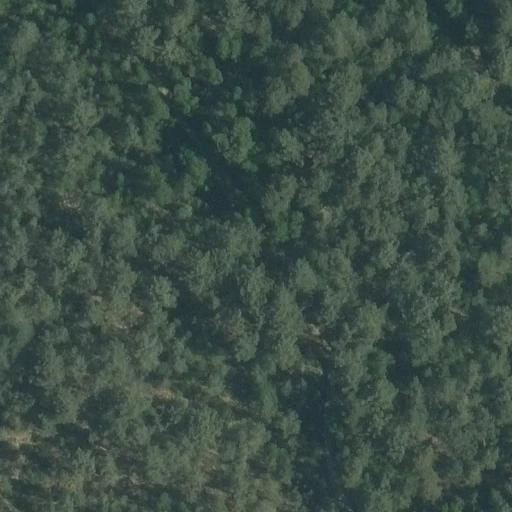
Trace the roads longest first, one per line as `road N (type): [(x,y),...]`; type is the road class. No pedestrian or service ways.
road 1 (track): [(351,511),(327,412),(321,319),(307,265),(192,134),(146,0)]
road 2 (track): [(511,115),(419,0)]
